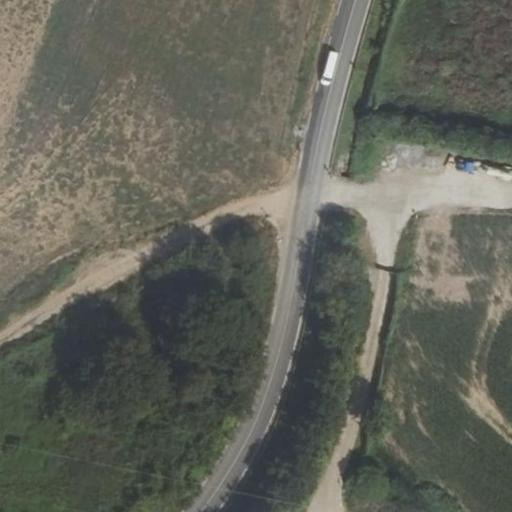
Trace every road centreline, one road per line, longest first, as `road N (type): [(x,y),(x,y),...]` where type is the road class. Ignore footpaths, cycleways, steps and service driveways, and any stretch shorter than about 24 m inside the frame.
road 1 (track): [(0,353),(224,224),(330,196),(367,203),(385,194),(511,191)]
road 2 (tertiary): [(355,0),(270,381),(238,460),(203,511)]
road 3 (track): [(385,194),(385,243),(351,436),(319,511)]
